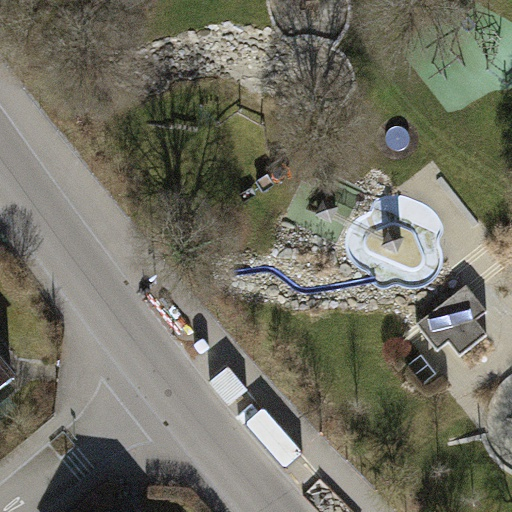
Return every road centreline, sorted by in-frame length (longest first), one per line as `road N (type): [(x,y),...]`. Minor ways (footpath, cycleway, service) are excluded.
road 1 (unclassified): [(153,395),(0,190)]
road 2 (residential): [(153,395),(13,511)]
road 3 (unclassified): [(272,511),(153,395)]
